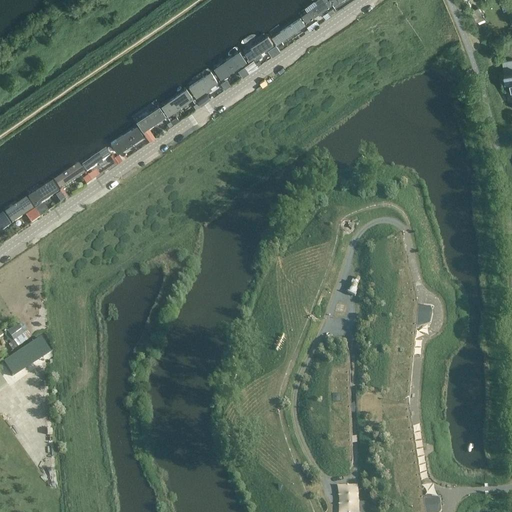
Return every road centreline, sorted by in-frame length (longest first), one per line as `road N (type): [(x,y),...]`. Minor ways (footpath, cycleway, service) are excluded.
road 1 (tertiary): [(0,256),(369,0)]
road 2 (track): [(170,511),(145,451),(140,409),(146,362),(178,282)]
